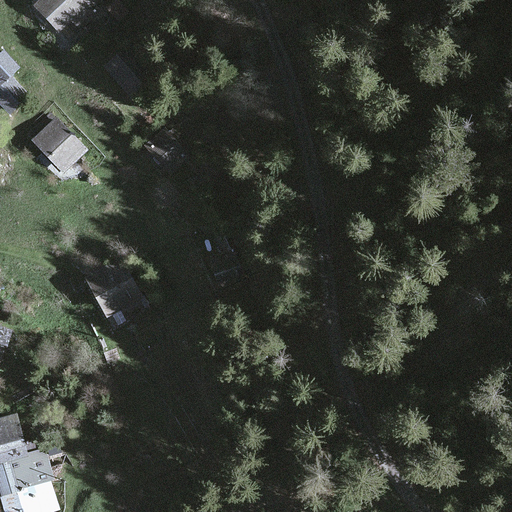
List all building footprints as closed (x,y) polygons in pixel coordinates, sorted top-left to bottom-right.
[(104,0),(103,0),(42,0),(35,9),(63,33),(71,24),(78,30),(104,0)] [(155,83),(125,52),(106,70),(137,101),(155,83)] [(22,71),(5,54),(0,59),(0,106),(12,118),(32,98),(13,79),(22,71)] [(72,140),(57,123),(35,143),(67,177),(89,157),(81,148),(84,146),(75,137),(72,140)] [(194,155),(168,128),(146,150),(171,177),(194,155)] [(144,310),(122,260),(87,275),(106,318),(122,311),(125,318),(144,310)] [(15,332),(0,326),(0,345),(10,348),(15,332)] [(56,511),(30,410),(18,414),(0,418),(0,484),(7,511),(56,511)]
